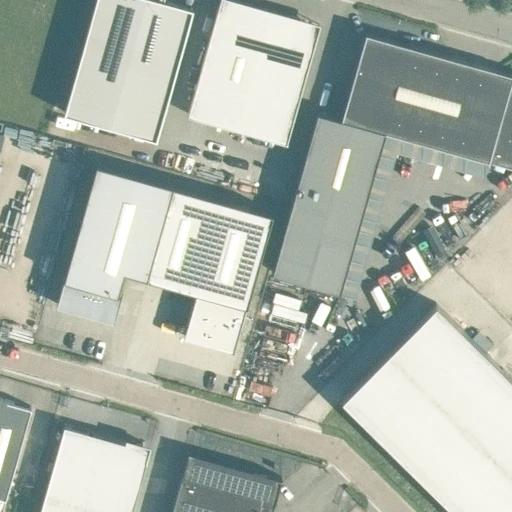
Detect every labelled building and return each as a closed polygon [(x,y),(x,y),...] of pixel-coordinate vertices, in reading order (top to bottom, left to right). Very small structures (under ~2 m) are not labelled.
[(0,0),(0,74),(42,87),(65,0),(0,0)] [(144,0),(94,0),(64,111),(110,124),(144,0)] [(193,6),(172,0),(144,0),(110,124),(156,137),(193,6)] [(219,0),(187,113),(286,141),(313,46),(293,41),(300,18),(236,0),(219,0)] [(340,290),(385,129),(511,164),(511,71),(365,30),(341,116),(317,110),(272,270),(340,290)] [(96,161),(56,303),(60,304),(61,300),(111,314),(124,269),(147,275),(197,289),(184,335),(233,349),(246,303),(272,211),(173,183),(96,161)] [(511,511),(511,376),(436,302),(341,397),(458,511),(511,511)] [(0,494),(6,496),(31,405),(4,398),(1,395),(0,393),(0,494)] [(39,511),(130,511),(146,458),(142,457),(142,441),(126,440),(64,423),(39,511)] [(271,511),(281,476),(188,450),(170,511),(271,511)]
